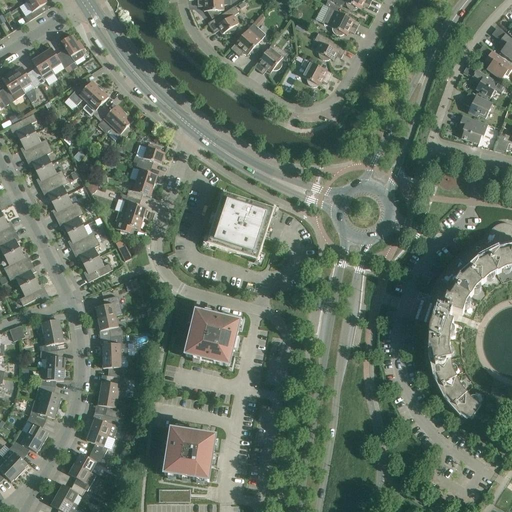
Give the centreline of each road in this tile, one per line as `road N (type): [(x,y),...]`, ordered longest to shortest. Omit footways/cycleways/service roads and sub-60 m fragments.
road 1 (residential): [(256,511),(280,397),(284,328),(176,285),(155,251),(196,136)]
road 2 (tertiary): [(343,194),(273,172),(200,129),(140,74),(91,0)]
road 3 (residential): [(181,0),(186,23),(215,59),(270,98),(305,111),(343,90),(390,0)]
road 4 (secondary): [(346,232),(299,511)]
road 5 (secondary): [(318,511),(349,309),(370,238)]
road 6 (residential): [(24,511),(75,406),(81,350),(70,300)]
road 7 (residential): [(485,157),(431,141),(457,69),(511,0)]
road 8 (tertiary): [(81,5),(132,78),(196,136)]
road 9 (tertiary): [(196,136),(337,214)]
road 10 (residential): [(70,300),(0,159)]
road 11 (secondary): [(387,200),(424,73)]
road 12 (secondary): [(424,73),(358,186)]
